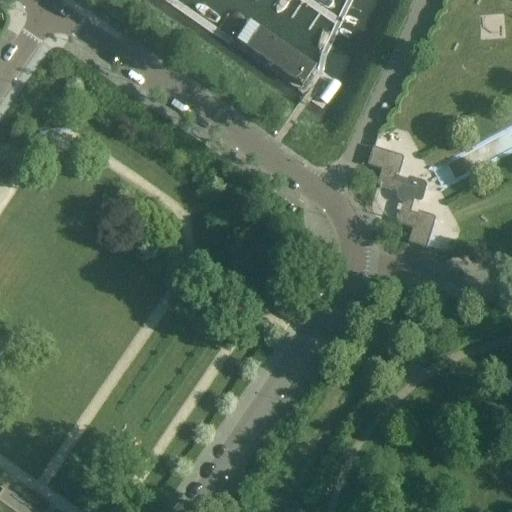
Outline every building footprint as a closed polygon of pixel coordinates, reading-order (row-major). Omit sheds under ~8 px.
[(320,71),(318,69),(245,20),(231,41),(232,41),(230,43),(278,77),(302,93),(301,95),(304,98),(278,134),(283,138),(309,101),(321,110),(339,84),(320,71)] [(395,174),(399,163),(403,164),(403,163),(399,162),(401,158),(374,150),(368,168),(369,168),(369,167),(383,172),(379,185),(378,185),(377,186),(378,186),(378,187),(380,187),(379,189),(380,189),(380,190),(381,188),(389,190),(389,192),(391,193),(391,192),(390,192),(392,186),(395,175),(399,177),(399,176),(395,174)] [(425,191),(426,191),(426,190),(424,189),(422,185),(423,184),(422,183),(422,185),(410,181),(410,183),(408,182),(406,188),(403,187),(403,189),(402,192),(399,191),(398,194),(397,194),(397,195),(402,206),(403,206),(404,205),(406,206),(407,203),(412,205),(413,202),(416,203),(419,203),(419,202),(421,202),(425,191)] [(390,192),(391,192),(397,194),(398,194),(399,191),(402,192),(403,189),(392,186),(390,192)] [(403,206),(401,212),(401,213),(412,216),(416,203),(413,202),(412,205),(407,203),(406,206),(404,205),(403,206)] [(431,222),(432,218),(431,218),(430,222),(418,218),(420,214),(419,214),(417,218),(412,216),(401,213),(401,212),(401,211),(400,213),(402,214),(399,223),(397,222),(397,223),(399,224),(398,226),(399,226),(399,227),(400,227),(400,226),(414,230),(409,244),(409,243),(408,244),(426,250),(435,223),(431,222)]
